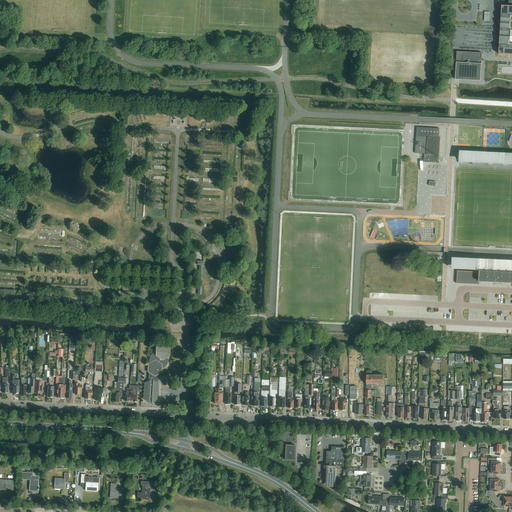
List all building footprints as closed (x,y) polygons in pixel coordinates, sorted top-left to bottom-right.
[(501,23),(499,54),(508,54),(510,55),(511,54),(511,0),(510,0),(511,6),(509,6),(502,5),(501,23)] [(482,53),(457,51),(455,79),(480,81),(482,53)] [(417,127),(415,153),(425,154),(424,157),(424,162),(439,163),(441,138),(439,138),(440,129),(417,127)] [(511,156),(458,154),(457,167),(511,169),(511,156)] [(511,259),(448,256),(447,269),(511,272),(511,259)] [(511,272),(481,271),(481,269),(478,268),(478,272),(457,271),(457,283),(479,284),(480,281),(489,282),(500,282),(511,283),(511,282),(511,272)] [(170,356),(170,348),(164,344),(156,347),(156,352),(155,353),(154,354),(153,354),(152,355),(152,356),(151,358),(151,359),(151,361),(151,362),(148,364),(148,372),(149,373),(149,381),(144,383),(144,400),(149,403),(152,403),(158,400),(159,384),(158,384),(159,374),(162,373),(162,368),(164,367),(165,366),(166,365),(166,364),(167,362),(167,361),(167,359),(167,358),(170,356)] [(330,371),(330,369),(324,368),(323,371),(324,371),(324,377),(331,377),(332,371),(330,371)] [(366,390),(371,390),(371,387),(372,387),(372,385),(374,385),(374,384),(384,384),(384,375),(372,375),(372,372),(367,372),(367,387),(366,387),(366,390)] [(19,386),(19,382),(19,379),(16,379),(16,375),(11,375),(11,383),(15,384),(15,386),(14,386),(13,393),(19,393),(20,386),(19,386)] [(123,389),(124,384),(124,383),(124,377),(118,377),(118,382),(117,382),(117,389),(116,389),(115,401),(116,402),(117,402),(118,402),(120,402),(120,397),(122,397),(122,389),(123,389)] [(261,392),(262,392),(261,406),(267,406),(267,402),(268,397),(266,397),(266,391),(269,391),(269,380),(262,380),(261,392)] [(252,392),(251,406),(252,406),(254,406),(256,406),(259,406),(260,406),(260,400),(258,400),(258,392),(260,392),(260,382),(255,382),(254,392),(252,392)] [(130,385),(129,389),(132,389),(131,401),(133,401),(134,402),(135,402),(136,402),(137,402),(138,394),(138,386),(130,385)] [(305,395),(304,408),(310,408),(310,405),(311,405),(311,398),(309,398),(309,395),(313,395),(313,385),(305,385),(305,395)] [(501,390),(501,386),(497,386),(497,390),(493,390),(493,395),(503,396),(503,390),(501,390)] [(97,388),(96,388),(95,400),(101,400),(101,397),(102,397),(102,394),(104,394),(104,390),(97,389),(97,388)] [(420,390),(419,401),(419,406),(422,406),(421,419),(427,419),(427,412),(429,413),(429,409),(426,409),(426,401),(425,401),(425,400),(427,401),(427,397),(423,397),(423,396),(427,396),(427,390),(420,390)] [(430,398),(430,401),(430,410),(432,410),(432,419),(438,420),(438,414),(439,414),(439,410),(437,410),(437,407),(440,407),(440,403),(433,403),(433,398),(430,398)] [(499,407),(497,407),(497,405),(498,405),(498,400),(493,400),(493,405),(494,405),(494,418),(500,418),(500,414),(501,414),(501,410),(499,410),(499,407)] [(363,409),(364,403),(363,403),(362,404),(360,404),(360,402),(356,402),(355,408),(356,408),(356,414),(362,415),(363,409)] [(482,402),(477,402),(477,409),(478,410),(478,413),(474,413),(474,421),(477,421),(477,422),(479,422),(479,421),(480,421),(480,413),(482,413),(482,410),(482,402)] [(358,455),(364,456),(365,456),(365,452),(370,453),(370,438),(362,438),(361,452),(358,451),(358,455)] [(442,459),(442,456),(441,456),(441,442),(433,442),(432,456),(435,456),(435,459),(442,459)] [(490,454),(501,456),(502,452),(501,451),(502,444),(494,444),(494,447),(490,447),(490,454)] [(285,460),(295,460),(296,445),(286,445),(285,460)] [(344,466),(345,447),(332,447),(332,451),(327,451),(326,465),(327,465),(326,486),(336,487),(337,466),(344,466)] [(405,457),(405,450),(401,450),(401,451),(387,450),(387,459),(401,460),(401,457),(405,457)] [(405,450),(405,457),(408,457),(408,460),(422,461),(423,452),(409,452),(409,450),(405,450)] [(360,468),(360,471),(367,472),(367,468),(371,468),(372,456),(365,456),(364,456),(363,468),(360,468)] [(492,467),(501,468),(501,462),(497,462),(497,458),(489,458),(488,464),(492,464),(492,467)] [(439,476),(439,480),(446,480),(446,476),(441,476),(441,469),(445,469),(445,464),(442,464),(433,464),(433,476),(439,476)] [(501,468),(492,467),(491,471),(488,470),(488,476),(496,476),(496,473),(501,474),(501,468)] [(367,472),(360,471),(355,471),(355,475),(361,475),(360,482),(359,482),(358,483),(358,486),(359,487),(370,487),(371,475),(366,475),(367,472)] [(38,491),(39,476),(33,476),(33,472),(23,472),(22,479),(31,480),(31,482),(30,482),(30,487),(30,490),(29,490),(29,491),(32,491),(37,491),(38,491)] [(69,483),(69,473),(64,473),(64,478),(55,478),(55,489),(65,489),(65,484),(64,484),(64,482),(69,483)] [(86,486),(85,490),(98,491),(99,483),(85,482),(85,474),(81,474),(81,483),(84,483),(83,486),(86,486)] [(496,476),(488,476),(487,481),(491,481),(491,485),(500,485),(500,480),(496,479),(496,476)] [(13,490),(14,480),(0,479),(0,487),(7,488),(6,489),(13,490)] [(446,484),(446,480),(439,480),(439,483),(435,483),(435,495),(441,495),(443,495),(444,483),(446,484)] [(153,489),(154,481),(150,481),(149,485),(142,485),(141,499),(150,500),(150,491),(149,491),(149,489),(153,489)] [(111,483),(111,487),(110,497),(120,498),(123,498),(124,488),(117,487),(117,483),(111,483)] [(489,498),(493,502),(498,497),(495,494),(495,491),(500,491),(500,485),(491,485),(490,490),(489,490),(489,498)] [(386,511),(386,499),(383,499),(383,497),(372,496),(372,495),(369,495),(369,504),(382,505),(382,510),(386,511)] [(448,496),(443,495),(441,495),(441,499),(437,499),(437,511),(445,511),(446,499),(448,499),(448,496)] [(386,499),(386,511),(385,511),(389,511),(390,505),(404,506),(404,498),(390,497),(390,500),(386,499)] [(498,497),(493,502),(497,506),(504,507),(504,506),(510,506),(510,497),(504,497),(504,501),(501,501),(498,497)] [(419,511),(420,500),(411,500),(410,511),(419,511)]
